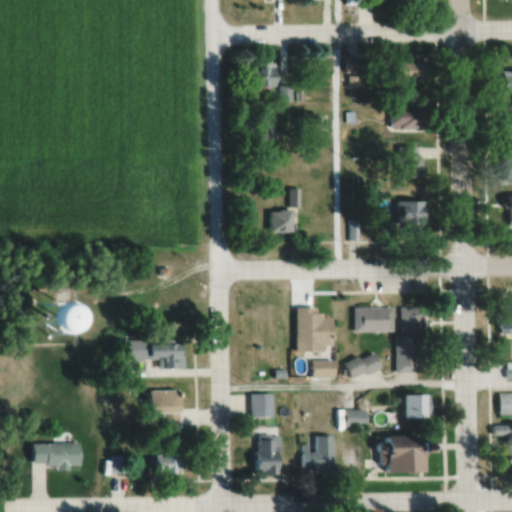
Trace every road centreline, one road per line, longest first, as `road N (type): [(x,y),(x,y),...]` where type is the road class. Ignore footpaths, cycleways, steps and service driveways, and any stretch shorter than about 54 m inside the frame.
road 1 (residential): [(210,0),(220,511)]
road 2 (residential): [(458,0),(466,511)]
road 3 (residential): [(511,502),(6,511)]
road 4 (residential): [(511,34),(211,41)]
road 5 (residential): [(511,269),(217,271)]
